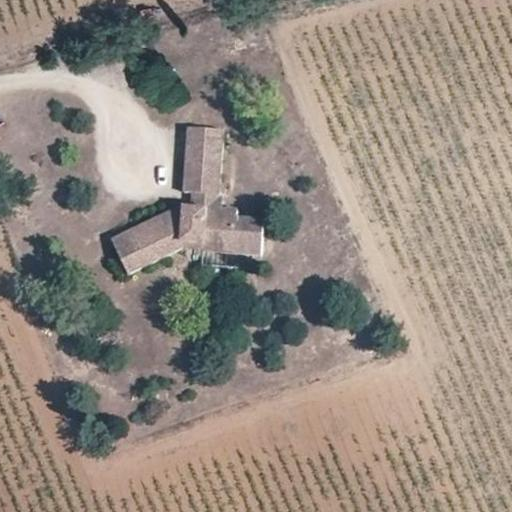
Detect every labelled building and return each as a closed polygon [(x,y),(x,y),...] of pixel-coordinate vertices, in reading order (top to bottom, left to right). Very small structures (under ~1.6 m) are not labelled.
[(227,130),(190,128),(185,191),(221,193),(227,130)] [(185,191),(184,205),(219,208),(221,193),(185,191)] [(184,205),(113,240),(129,274),(184,250),(186,242),(205,243),(203,251),(262,254),(266,217),(237,215),(238,207),(219,208),(184,205)] [(184,250),(203,251),(205,243),(186,242),(184,250)] [(262,269),(262,254),(203,251),(203,267),(262,269)]
